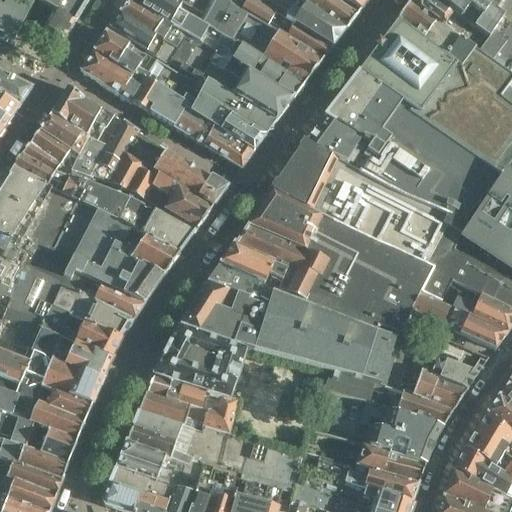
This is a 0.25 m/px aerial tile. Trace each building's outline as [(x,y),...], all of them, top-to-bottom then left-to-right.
[(0,0),(0,40),(11,46),(34,2),(30,0),(0,0)] [(30,0),(34,2),(53,13),(74,26),(89,0),(30,0)] [(130,0),(129,3),(185,36),(198,44),(208,29),(198,23),(174,9),(176,4),(169,0),(130,0)] [(178,0),(197,11),(200,6),(205,9),(209,0),(178,0)] [(198,23),(208,29),(303,87),(319,64),(320,65),(323,62),(285,38),(228,7),(232,0),(231,0),(209,0),(205,9),(198,23)] [(233,0),(228,7),(285,38),(323,62),(331,51),(291,26),(250,0),(233,0)] [(290,0),(250,0),(291,26),(331,51),(344,34),(304,8),(303,8),(290,0)] [(290,0),(303,8),(304,8),(344,34),(345,33),(345,32),(356,17),(360,13),(339,0),(290,0)] [(339,0),(360,13),(369,0),(339,0)] [(411,1),(410,4),(457,38),(460,34),(463,36),(468,29),(469,28),(456,17),(432,0),(412,0),(412,1),(411,1)] [(469,28),(468,29),(472,32),(486,43),(478,53),(491,63),(506,44),(493,35),(504,20),(496,15),(505,0),(432,0),(456,17),(469,28)] [(124,9),(120,15),(163,42),(154,56),(165,64),(175,49),(185,36),(129,3),(124,9)] [(410,4),(397,22),(422,41),(460,68),(474,50),(478,53),(486,43),(472,32),(468,29),(463,36),(460,34),(457,38),(410,4)] [(74,26),(53,13),(42,34),(58,42),(63,45),(74,26)] [(120,15),(110,28),(114,32),(146,52),(154,56),(163,42),(120,15)] [(397,22),(396,22),(397,22),(358,74),(411,113),(409,115),(499,177),(511,160),(511,110),(499,100),(511,83),(511,78),(506,74),(491,63),(474,50),(460,68),(422,41),(397,22)] [(208,29),(198,44),(293,101),(302,89),(303,89),(304,88),(303,87),(208,29)] [(94,52),(93,54),(115,68),(131,79),(145,57),(128,46),(112,37),(107,34),(97,48),(96,47),(93,51),(94,52)] [(172,65),(170,69),(203,86),(206,83),(230,98),(273,123),(275,125),(293,101),(185,36),(168,63),(172,65)] [(82,70),(82,71),(83,71),(84,75),(83,75),(84,76),(118,97),(129,81),(140,87),(144,81),(156,64),(145,57),(131,79),(115,68),(93,54),(82,70)] [(271,126),(273,123),(230,98),(206,83),(203,86),(156,64),(144,81),(163,92),(172,99),(180,87),(198,98),(265,138),(273,137),(271,126)] [(511,78),(511,83),(499,100),(511,110),(511,66),(506,74),(511,78)] [(358,74),(323,119),(348,135),(349,134),(361,141),(360,142),(370,149),(364,157),(369,160),(359,173),(404,198),(464,224),(499,177),(409,115),(411,113),(358,74)] [(0,99),(18,109),(30,90),(0,75),(0,99)] [(129,81),(118,97),(130,105),(140,87),(129,81)] [(130,105),(148,115),(163,92),(144,81),(140,87),(130,105)] [(252,156),(265,138),(198,98),(180,87),(172,99),(186,108),(183,114),(214,131),(252,156)] [(68,91),(51,117),(81,135),(86,138),(94,124),(105,131),(112,118),(101,111),(68,91)] [(173,130),(183,114),(186,108),(172,99),(163,92),(148,115),(173,130)] [(0,119),(8,124),(18,109),(0,99),(0,119)] [(173,130),(203,148),(241,171),(252,156),(214,131),(183,114),(173,130)] [(51,117),(39,132),(70,153),(81,135),(51,117)] [(0,135),(8,124),(0,119),(0,135)] [(107,150),(122,124),(112,119),(105,131),(97,145),(89,141),(70,174),(84,179),(91,181),(107,150)] [(307,142),(305,145),(306,146),(337,162),(345,167),(346,166),(358,172),(359,173),(369,160),(364,157),(370,149),(360,142),(361,141),(349,134),(348,135),(323,119),(321,122),(323,124),(319,129),(321,130),(318,134),(317,133),(308,143),(307,142)] [(107,150),(91,181),(108,186),(125,156),(126,157),(138,135),(137,135),(138,134),(124,125),(122,124),(107,150)] [(39,132),(29,145),(59,168),(70,153),(39,132)] [(125,156),(108,186),(128,195),(140,172),(143,167),(144,165),(138,162),(151,144),(138,135),(126,157),(125,156)] [(144,167),(152,172),(151,173),(157,177),(172,187),(176,190),(177,189),(196,200),(195,201),(211,212),(212,210),(226,191),(225,191),(226,190),(224,189),(224,190),(214,183),(213,182),(213,183),(209,180),(165,153),(151,144),(138,162),(144,165),(144,167)] [(59,168),(29,145),(21,157),(54,174),(81,184),(84,179),(70,174),(59,168)] [(273,192),(272,193),(311,214),(337,162),(306,146),(305,145),(304,146),(304,147),(302,150),(301,150),(275,189),(276,189),(274,192),(273,192)] [(11,171),(12,171),(13,172),(12,172),(46,189),(53,192),(76,202),(85,185),(81,184),(54,174),(21,157),(11,171)] [(337,162),(311,214),(433,272),(420,293),(440,304),(450,283),(511,312),(511,282),(452,249),(464,224),(404,198),(359,173),(358,172),(346,166),(345,167),(337,162)] [(46,189),(12,172),(11,174),(12,174),(10,178),(9,177),(8,179),(9,180),(0,193),(0,196),(28,213),(35,202),(42,207),(51,191),(46,189)] [(140,172),(128,195),(141,202),(152,181),(140,172)] [(511,279),(511,175),(506,172),(465,223),(460,235),(453,249),(511,279)] [(172,187),(157,177),(151,189),(166,197),(172,187)] [(176,190),(162,213),(196,233),(197,231),(196,231),(210,212),(211,212),(195,201),(196,200),(177,189),(176,190)] [(272,193),(248,228),(234,249),(273,266),(273,267),(285,273),(286,273),(275,296),(373,334),(377,326),(401,335),(413,315),(409,312),(420,293),(433,272),(311,214),(272,193)] [(28,213),(0,196),(0,237),(7,241),(10,242),(28,213)] [(79,294),(86,280),(143,307),(162,279),(140,267),(139,269),(136,268),(135,269),(127,264),(127,263),(117,258),(123,245),(129,235),(51,196),(35,221),(22,243),(18,249),(20,250),(16,262),(62,283),(60,290),(77,298),(79,294)] [(145,238),(178,256),(178,257),(193,237),(187,233),(153,214),(146,225),(137,220),(143,209),(131,203),(120,227),(130,231),(140,237),(141,235),(145,238)] [(0,264),(9,269),(12,270),(16,262),(20,250),(18,249),(17,247),(7,241),(0,237),(0,264)] [(117,258),(127,263),(127,264),(135,269),(136,268),(139,269),(140,267),(162,279),(163,279),(162,278),(178,256),(145,238),(134,253),(123,245),(117,258)] [(220,269),(225,271),(263,288),(268,277),(280,283),(285,273),(273,267),(273,266),(234,249),(220,269)] [(82,323),(83,323),(121,341),(133,322),(93,303),(94,299),(83,294),(82,296),(79,294),(77,298),(60,290),(62,283),(16,262),(12,270),(9,269),(1,284),(15,289),(13,293),(3,318),(20,324),(39,331),(50,307),(69,317),(82,323)] [(0,286),(1,284),(9,269),(0,264),(0,286)] [(222,274),(217,271),(217,273),(207,286),(248,301),(246,305),(257,309),(266,313),(269,304),(249,296),(253,287),(222,274)] [(94,299),(93,303),(133,322),(143,307),(86,280),(79,294),(82,296),(83,294),(94,299)] [(511,312),(450,283),(440,304),(507,335),(511,327),(511,312)] [(271,294),(269,304),(266,313),(265,316),(256,313),(257,309),(246,305),(248,301),(207,286),(179,329),(247,352),(253,354),(329,374),(323,393),(347,399),(368,405),(372,392),(382,395),(384,389),(395,392),(413,341),(376,329),(374,334),(373,334),(275,296),(271,294)] [(0,297),(9,301),(12,293),(0,287),(0,297)] [(447,329),(459,335),(459,336),(486,348),(486,347),(494,352),(507,335),(440,304),(420,293),(409,312),(447,329)] [(73,344),(74,345),(111,362),(111,361),(111,360),(119,343),(120,343),(121,341),(83,323),(77,336),(62,330),(69,317),(50,307),(39,331),(73,344)] [(31,352),(34,353),(64,366),(102,381),(111,362),(74,345),(73,344),(39,331),(20,324),(12,344),(31,352)] [(153,378),(153,379),(169,385),(208,397),(208,399),(217,402),(217,401),(230,404),(231,400),(247,352),(179,329),(173,340),(172,339),(170,344),(164,341),(154,361),(159,364),(157,369),(153,377),(153,378)] [(102,381),(64,366),(34,353),(29,366),(26,374),(26,375),(19,393),(17,398),(16,400),(35,407),(36,403),(46,407),(52,391),(90,407),(91,406),(91,407),(102,381)] [(0,380),(19,387),(29,366),(0,354),(0,380)] [(435,360),(429,376),(429,378),(465,392),(476,376),(473,375),(435,360)] [(420,373),(411,396),(411,398),(452,413),(465,392),(429,378),(429,376),(420,373)] [(153,379),(146,395),(177,404),(189,408),(206,413),(215,410),(217,402),(208,399),(208,397),(169,385),(153,379)] [(511,380),(511,379),(500,396),(511,405),(511,380)] [(83,424),(90,407),(52,391),(46,407),(83,424)] [(76,443),(83,424),(46,407),(36,403),(35,407),(16,400),(17,398),(0,392),(0,413),(0,414),(29,423),(76,443)] [(402,392),(395,414),(442,428),(452,413),(411,398),(411,396),(402,392)] [(146,395),(138,413),(181,428),(199,433),(202,428),(203,424),(186,419),(189,408),(177,404),(146,395)] [(511,405),(500,396),(485,417),(488,417),(497,424),(511,435),(511,405)] [(203,424),(202,428),(228,436),(229,436),(239,402),(231,400),(230,404),(217,401),(217,402),(215,410),(206,413),(203,424)] [(368,405),(364,404),(359,425),(367,427),(370,418),(377,419),(380,409),(368,405)] [(381,429),(385,431),(432,447),(442,428),(395,414),(390,412),(386,411),(381,429)] [(138,413),(132,428),(175,443),(181,428),(138,413)] [(67,465),(76,443),(29,423),(0,414),(0,439),(17,446),(38,454),(67,466),(67,465)] [(483,420),(474,435),(503,456),(511,461),(511,459),(511,450),(508,448),(511,441),(511,440),(494,427),(485,420),(483,420)] [(363,446),(367,447),(389,454),(388,456),(424,466),(432,447),(385,431),(373,428),(368,427),(363,446)] [(125,444),(165,459),(169,461),(184,467),(188,468),(191,460),(182,457),(185,449),(175,445),(175,443),(132,428),(125,444)] [(229,436),(228,436),(202,428),(199,433),(181,428),(175,443),(175,445),(185,449),(182,457),(191,460),(188,468),(184,467),(180,478),(197,484),(198,481),(236,492),(240,481),(290,495),(302,457),(229,436)] [(474,435),(465,449),(495,469),(503,456),(474,435)] [(0,451),(0,460),(5,463),(11,465),(62,482),(62,480),(67,466),(38,454),(17,446),(17,447),(8,444),(3,444),(0,451)] [(125,444),(115,471),(148,483),(155,485),(165,459),(125,444)] [(355,467),(368,471),(417,485),(424,466),(388,456),(389,454),(367,447),(361,447),(355,467)] [(465,449),(454,471),(492,491),(505,498),(506,497),(511,499),(511,479),(502,474),(495,469),(465,449)] [(343,484),(362,490),(364,491),(411,504),(417,485),(368,471),(306,454),(299,472),(343,484)] [(511,461),(502,474),(511,479),(511,459),(511,461)] [(11,465),(5,479),(5,480),(13,483),(56,498),(61,483),(62,482),(11,465)] [(114,472),(109,485),(144,497),(144,496),(169,503),(173,492),(155,485),(148,483),(115,471),(115,472),(114,472)] [(453,473),(443,498),(483,511),(510,511),(511,509),(511,499),(506,497),(505,498),(492,491),(454,471),(453,473)] [(197,483),(193,494),(187,511),(206,511),(210,502),(203,499),(209,485),(201,482),(200,484),(197,483)] [(13,483),(5,502),(32,511),(49,511),(55,499),(55,500),(56,498),(13,483)] [(102,501),(102,502),(102,503),(103,502),(105,506),(104,506),(105,508),(107,507),(115,510),(114,511),(116,511),(120,511),(165,511),(169,503),(144,496),(144,497),(109,485),(108,486),(109,487),(103,501),(102,501)] [(234,498),(233,502),(229,511),(278,511),(279,509),(255,503),(258,491),(244,486),(241,500),(234,498)] [(169,503),(165,511),(187,511),(193,494),(174,489),(173,492),(169,503)] [(211,498),(210,502),(206,511),(229,511),(233,502),(234,498),(235,493),(223,490),(221,500),(211,498)] [(408,511),(411,504),(364,491),(361,500),(373,503),(369,511),(408,511)] [(442,498),(438,511),(483,511),(443,498),(442,498)] [(1,511),(32,511),(5,502),(1,500),(0,502),(0,511),(2,511),(1,511)]
